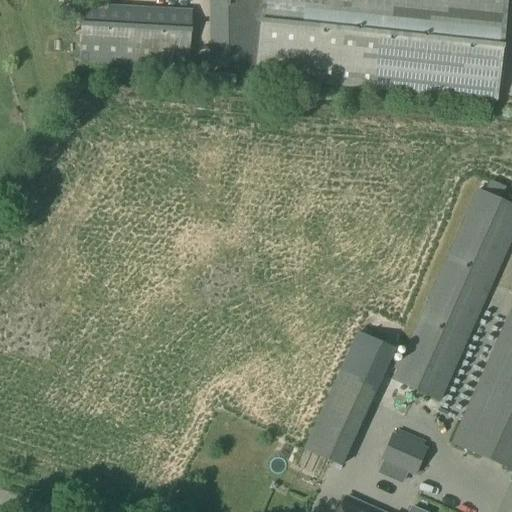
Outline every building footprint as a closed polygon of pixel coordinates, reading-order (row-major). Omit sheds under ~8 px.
[(208,0),(209,69),(255,69),(254,76),(493,103),(504,0),(208,0)] [(78,48),(78,62),(188,68),(189,54),(191,11),(81,5),(78,48)] [(439,401),(511,236),(511,208),(476,192),(394,381),(439,401)] [(511,470),(511,305),(451,444),(511,470)] [(340,464),(350,441),(374,387),(341,372),(307,448),(340,464)] [(392,433),(380,459),(383,460),(407,471),(414,474),(425,448),(392,433)] [(260,511),(281,460),(247,447),(221,511),(260,511)] [(343,510),(341,511),(419,511),(410,508),(408,511),(372,511),(350,502),(347,501),(343,510)]
